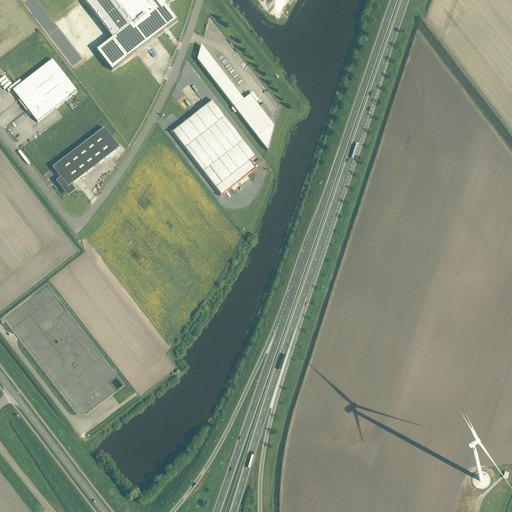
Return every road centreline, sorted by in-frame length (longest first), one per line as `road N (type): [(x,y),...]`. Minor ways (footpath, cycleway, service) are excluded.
road 1 (trunk): [(394,0),(280,328)]
road 2 (trunk): [(303,296),(405,0)]
road 3 (unclassified): [(70,223),(86,218),(124,167),(172,76),(199,0)]
road 4 (trunk): [(233,511),(303,296)]
road 5 (trunk): [(259,511),(261,460),(303,296)]
road 6 (trunk): [(280,328),(216,450),(172,511)]
road 7 (trunk): [(280,328),(216,511)]
road 8 (secondary): [(102,511),(11,394)]
